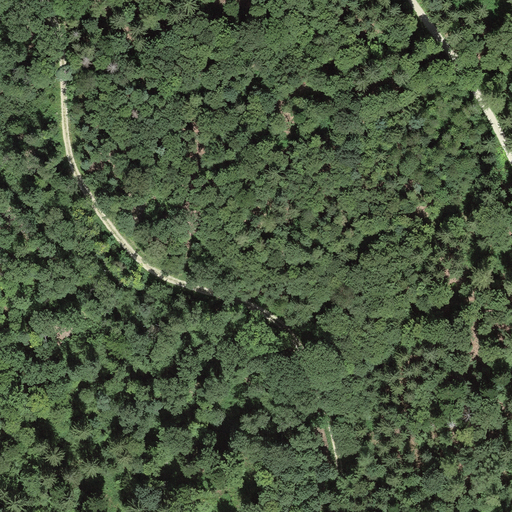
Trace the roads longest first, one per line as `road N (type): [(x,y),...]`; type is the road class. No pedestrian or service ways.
road 1 (track): [(331,511),(335,440),(299,343),(264,313),(149,267),(72,168),(60,31),(45,0)]
road 2 (track): [(338,466),(134,427),(0,370)]
road 3 (track): [(511,166),(457,63),(412,0)]
